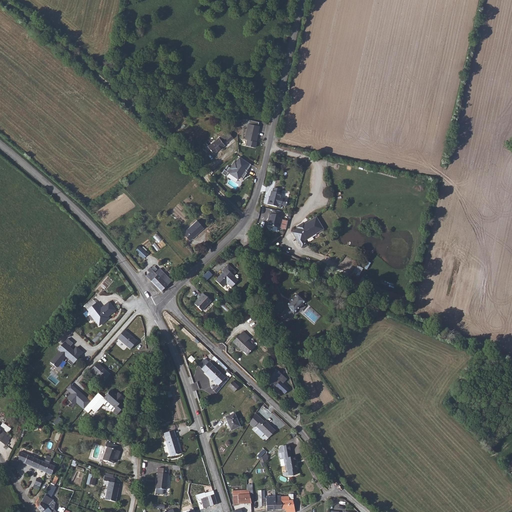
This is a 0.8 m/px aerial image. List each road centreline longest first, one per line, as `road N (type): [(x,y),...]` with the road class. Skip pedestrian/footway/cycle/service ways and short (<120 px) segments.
road 1 (track): [(5,0),(110,84),(245,218)]
road 2 (track): [(511,365),(244,240)]
road 3 (unclassified): [(162,300),(290,418),(341,487)]
road 4 (unclassified): [(302,0),(262,175),(237,229)]
road 5 (tertiary): [(0,144),(95,230),(150,302)]
road 6 (tertiary): [(154,308),(226,511)]
road 7 (track): [(297,428),(290,372),(244,240)]
